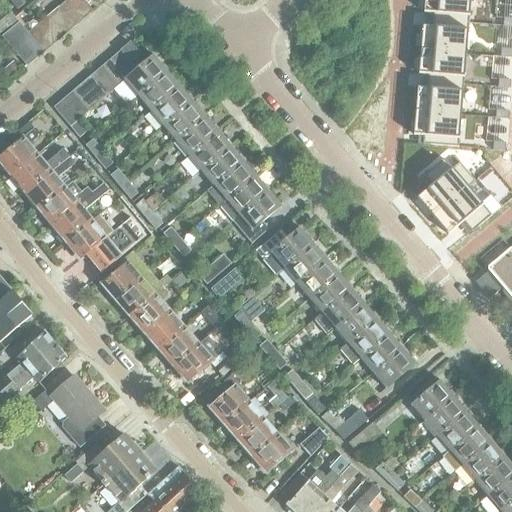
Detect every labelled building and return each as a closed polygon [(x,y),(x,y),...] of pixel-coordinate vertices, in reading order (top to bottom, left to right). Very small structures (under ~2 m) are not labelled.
[(25,3),(21,0),(8,0),(16,10),(25,3)] [(67,0),(65,0),(66,0),(57,7),(74,26),(83,19),(67,0)] [(92,11),(82,0),(67,0),(83,19),(92,11)] [(425,0),(424,13),(429,14),(434,14),(433,22),(469,25),(471,0),(425,0)] [(57,7),(45,18),(62,37),(74,26),(57,7)] [(0,29),(15,18),(12,14),(7,8),(0,12),(0,29)] [(45,18),(36,25),(53,44),(62,37),(45,18)] [(511,19),(504,19),(503,27),(511,27),(511,19)] [(423,27),(421,51),(466,55),(469,25),(433,22),(432,28),(428,27),(423,27)] [(44,52),(27,33),(20,25),(3,39),(27,67),(44,52)] [(36,25),(27,33),(44,52),(53,44),(36,25)] [(130,43),(119,51),(129,62),(139,54),(130,43)] [(511,50),(501,50),(501,58),(511,58),(511,50)] [(119,51),(109,60),(126,79),(136,70),(129,62),(119,51)] [(420,60),(419,75),(424,75),(429,75),(428,83),(464,86),(466,55),(421,51),(420,60)] [(126,79),(123,81),(137,97),(167,71),(154,55),(136,70),(126,79)] [(109,60),(101,67),(117,86),(123,81),(126,79),(109,60)] [(19,69),(13,61),(3,69),(10,77),(19,69)] [(101,67),(92,75),(108,94),(117,86),(101,67)] [(167,71),(137,97),(150,112),(180,86),(167,71)] [(92,75),(79,85),(96,105),(108,94),(92,75)] [(499,80),(498,88),(510,89),(511,81),(499,80)] [(418,88),(416,113),(461,116),(464,86),(428,83),(427,89),(423,89),(418,88)] [(79,85),(70,93),(87,112),(96,105),(79,85)] [(180,86),(150,112),(162,127),(193,101),(180,86)] [(70,93),(61,101),(78,120),(87,112),(70,93)] [(61,101),(53,108),(70,127),(78,120),(61,101)] [(193,101),(162,127),(174,141),(205,116),(193,101)] [(496,111),(496,119),(508,120),(508,112),(496,111)] [(416,113),(414,136),(419,136),(423,137),(423,145),(430,145),(441,146),(459,148),(461,116),(416,113)] [(205,116),(174,141),(187,156),(218,131),(205,116)] [(78,120),(70,127),(79,138),(87,131),(84,127),(78,120)] [(18,143),(34,129),(29,123),(12,137),(18,143)] [(34,129),(18,143),(0,157),(0,161),(3,165),(2,169),(9,178),(38,154),(30,143),(39,135),(34,129)] [(218,131),(187,156),(200,171),(230,146),(218,131)] [(92,140),(85,146),(96,159),(103,153),(92,140)] [(78,149),(73,142),(65,149),(71,155),(78,149)] [(494,143),(493,151),(505,152),(506,144),(494,143)] [(230,146),(200,171),(213,186),(243,161),(230,146)] [(23,195),(69,157),(71,155),(65,148),(57,156),(47,164),(38,154),(9,178),(23,195)] [(103,153),(96,159),(107,173),(114,167),(103,153)] [(37,212),(71,182),(64,173),(74,164),(69,157),(23,195),(37,212)] [(432,186),(417,199),(433,218),(468,188),(476,182),(460,163),(452,169),(444,159),(424,176),(432,186)] [(213,186),(207,192),(219,206),(255,175),(243,161),(213,186)] [(117,170),(110,176),(119,188),(127,182),(117,170)] [(255,175),(219,206),(232,221),(268,190),(255,175)] [(50,228),(91,194),(87,188),(80,193),(71,182),(37,212),(50,228)] [(127,182),(119,188),(129,200),(137,194),(127,182)] [(91,194),(50,228),(64,245),(93,221),(84,210),(108,190),(103,184),(91,194)] [(468,188),(433,218),(448,235),(463,223),(472,233),(492,216),(468,188)] [(268,190),(232,221),(251,244),(268,229),(262,222),(281,206),(268,190)] [(142,200),(135,206),(144,218),(152,212),(142,200)] [(152,212),(144,218),(154,230),(161,224),(152,212)] [(93,221),(64,245),(71,253),(75,254),(80,260),(93,249),(107,238),(114,232),(100,215),(93,221)] [(107,238),(93,249),(101,258),(139,227),(131,218),(114,232),(107,238)] [(139,227),(101,258),(109,268),(146,237),(139,227)] [(170,228),(162,234),(172,246),(180,239),(170,228)] [(280,230),(259,248),(260,249),(266,257),(262,260),(276,276),(284,270),(314,244),(300,228),(288,238),(281,231),(280,230)] [(151,236),(144,242),(149,248),(157,241),(158,241),(153,235),(151,236)] [(180,239),(172,246),(182,257),(183,257),(190,251),(180,239)] [(314,244),(284,270),(297,285),(327,259),(314,244)] [(488,269),(488,270),(488,271),(489,271),(489,272),(504,289),(506,292),(511,298),(511,249),(510,249),(509,250),(489,267),(488,268),(488,269)] [(125,263),(101,284),(106,290),(106,295),(114,303),(141,279),(148,273),(132,254),(124,262),(125,263)] [(223,255),(198,275),(206,285),(230,264),(223,255)] [(327,259),(297,285),(309,299),(339,274),(327,259)] [(235,269),(210,289),(218,299),(218,298),(243,278),(235,269)] [(141,279),(114,303),(123,313),(128,319),(163,290),(171,283),(172,282),(167,277),(158,284),(148,273),(141,279)] [(339,274),(309,299),(321,313),(322,314),(323,313),(352,289),(339,274)] [(486,274),(475,283),(489,299),(500,290),(486,274)] [(172,282),(171,283),(178,291),(186,284),(179,276),(172,282)] [(0,342),(32,317),(22,305),(23,304),(13,292),(12,293),(0,279),(0,342)] [(322,314),(314,321),(327,336),(334,329),(353,313),(364,304),(352,289),(323,313),(322,314)] [(163,290),(128,319),(143,336),(169,313),(171,311),(163,302),(166,299),(167,295),(163,290)] [(353,313),(334,329),(347,344),(377,319),(372,313),(364,304),(353,313)] [(202,313),(201,313),(207,319),(212,326),(215,329),(222,323),(220,320),(214,313),(209,307),(202,313)] [(238,313),(234,317),(244,329),(251,322),(241,310),(238,313)] [(169,313),(143,336),(157,352),(185,328),(172,313),(171,311),(169,313)] [(347,344),(339,351),(352,365),(360,359),(389,333),(377,319),(347,344)] [(251,322),(244,329),(254,340),(261,334),(251,322)] [(199,343),(171,368),(178,376),(183,376),(188,382),(210,363),(221,377),(221,378),(249,354),(240,345),(225,357),(213,344),(229,330),(222,323),(215,329),(207,337),(199,343)] [(185,328),(157,352),(171,368),(199,343),(190,334),(185,328)] [(12,384),(55,345),(45,331),(16,358),(21,363),(5,376),(12,384)] [(389,333),(360,359),(372,373),(402,348),(389,333)] [(266,340),(258,346),(268,358),(276,352),(266,340)] [(38,383),(66,358),(55,345),(12,384),(18,391),(33,378),(38,383)] [(402,348),(372,373),(385,389),(415,363),(402,348)] [(276,352),(268,358),(278,370),(286,364),(276,352)] [(291,371),(284,376),(294,389),(301,382),(291,371)] [(0,393),(12,384),(5,376),(0,380),(0,393)] [(222,397),(209,407),(214,413),(214,418),(222,426),(249,403),(234,386),(236,384),(230,376),(215,389),(222,397)] [(103,411),(74,377),(50,397),(44,390),(32,402),(40,412),(53,400),(68,418),(62,423),(61,428),(79,448),(105,426),(97,417),(103,411)] [(440,381),(410,406),(423,422),(453,396),(440,381)] [(301,382),(294,389),(304,401),(305,400),(311,395),(301,382)] [(272,383),(266,388),(274,397),(280,392),(272,383)] [(22,396),(18,391),(12,384),(0,393),(0,404),(1,404),(6,410),(17,400),(22,396)] [(274,397),(268,402),(274,409),(278,405),(281,403),(286,399),(280,392),(274,397)] [(281,403),(278,405),(284,412),(291,406),(295,403),(293,399),(290,396),(286,399),(281,403)] [(453,396),(423,422),(436,437),(466,411),(453,396)] [(307,403),(317,415),(323,410),(314,398),(307,403)] [(249,403),(222,426),(236,443),(263,419),(268,415),(254,399),(249,403)] [(326,413),(321,419),(334,431),(342,440),(367,419),(359,410),(340,426),(326,413)] [(466,411),(436,437),(449,452),(479,426),(466,411)] [(298,423),(306,416),(304,412),(295,420),(298,423)] [(30,420),(26,415),(14,425),(19,430),(24,431),(30,425),(30,420)] [(317,427),(306,416),(298,423),(297,424),(308,436),(317,427)] [(263,419),(236,443),(250,459),(277,435),(263,419)] [(372,423),(348,444),(355,453),(356,453),(380,432),(372,423)] [(449,452),(441,458),(453,473),(491,441),(479,426),(449,452)] [(318,428),(299,445),(309,456),(309,457),(325,441),(328,438),(318,428)] [(103,453),(88,466),(89,468),(101,482),(100,483),(102,486),(142,451),(135,443),(133,444),(125,435),(103,453)] [(277,435),(250,459),(257,467),(262,468),(267,474),(292,452),(277,435)] [(491,441),(453,473),(466,488),(474,481),(504,456),(491,441)] [(96,446),(76,463),(77,465),(84,472),(89,468),(88,466),(103,453),(96,446)] [(142,451),(102,486),(104,488),(105,487),(119,503),(108,511),(126,511),(138,502),(131,493),(157,472),(149,462),(151,461),(142,451)] [(511,465),(504,456),(474,481),(486,496),(511,474),(511,465)] [(376,470),(375,470),(386,481),(393,474),(391,472),(399,465),(391,457),(383,465),(382,463),(376,470)] [(300,473),(281,493),(282,494),(290,502),(288,504),(289,509),(291,511),(308,511),(349,464),(343,458),(326,478),(318,470),(308,481),(301,474),(300,473)] [(349,464),(308,511),(335,511),(339,508),(331,501),(357,472),(358,472),(349,464)] [(77,465),(64,476),(70,483),(84,472),(77,465)] [(177,511),(200,492),(177,467),(146,495),(152,501),(140,511),(177,511)] [(393,474),(386,481),(397,491),(404,484),(393,474)] [(511,474),(486,496),(479,503),(486,511),(498,511),(499,511),(511,500),(511,474)] [(342,511),(339,508),(335,511),(362,511),(367,506),(373,500),(379,492),(372,485),(348,511),(342,511)] [(409,490),(403,497),(414,508),(421,501),(409,490)] [(362,511),(375,511),(381,506),(373,500),(367,506),(362,511)] [(511,511),(511,500),(499,511),(511,511)] [(421,501),(414,508),(418,511),(431,511),(432,511),(421,501)]
